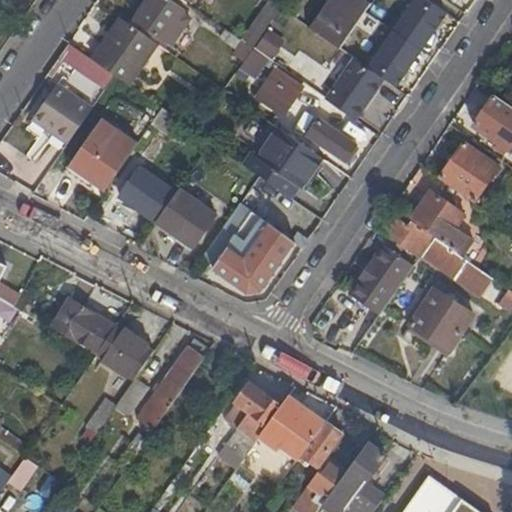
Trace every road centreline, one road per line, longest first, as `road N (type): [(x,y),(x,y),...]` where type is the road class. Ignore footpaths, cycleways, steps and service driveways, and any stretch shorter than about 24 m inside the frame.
road 1 (residential): [(265,343),(505,0)]
road 2 (tertiary): [(0,205),(265,343)]
road 3 (tertiary): [(265,343),(511,456)]
road 4 (residential): [(0,101),(72,0)]
